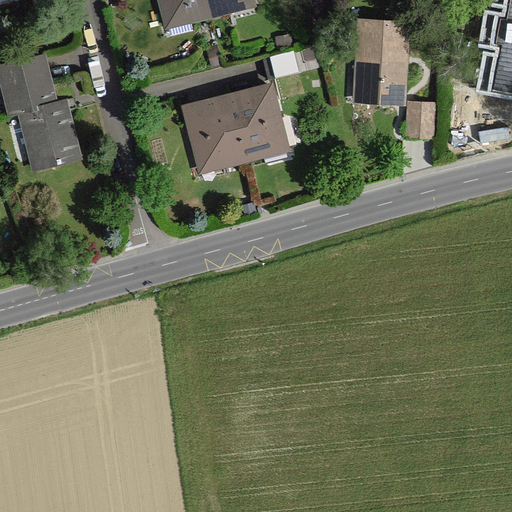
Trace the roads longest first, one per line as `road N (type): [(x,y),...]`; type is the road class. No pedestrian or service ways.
road 1 (tertiary): [(511,172),(155,267)]
road 2 (residential): [(89,0),(155,267)]
road 3 (tertiary): [(155,267),(0,310)]
